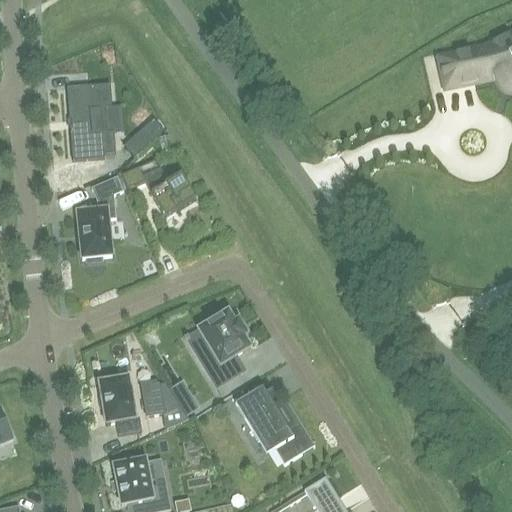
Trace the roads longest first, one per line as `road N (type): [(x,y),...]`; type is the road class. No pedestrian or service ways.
road 1 (unclassified): [(511,421),(400,309),(171,0)]
road 2 (residential): [(388,511),(239,271),(219,270),(44,343)]
road 3 (residential): [(44,343),(17,91)]
road 4 (residential): [(74,511),(44,343)]
